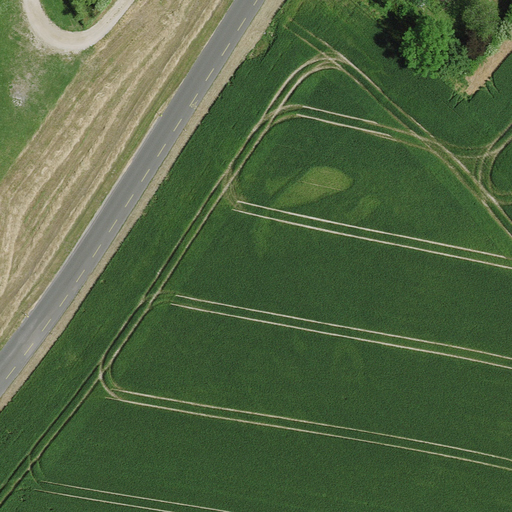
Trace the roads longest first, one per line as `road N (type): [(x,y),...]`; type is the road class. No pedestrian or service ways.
road 1 (tertiary): [(250,0),(0,378)]
road 2 (track): [(126,0),(98,32),(78,41),(51,34),(33,0)]
